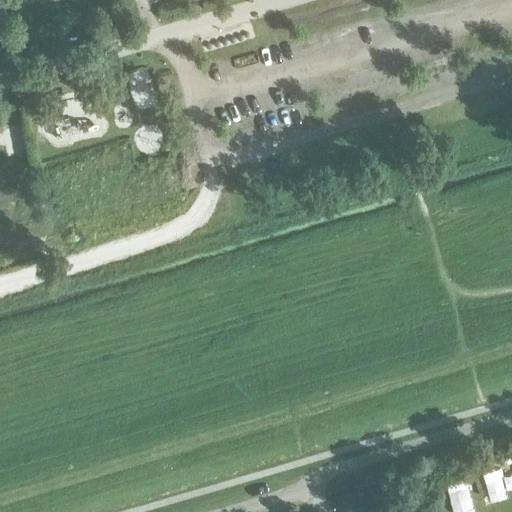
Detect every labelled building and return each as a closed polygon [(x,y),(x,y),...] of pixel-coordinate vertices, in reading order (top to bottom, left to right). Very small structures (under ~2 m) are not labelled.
[(61,0),(63,9),(106,0),(61,0)] [(16,39),(6,42),(8,51),(18,48),(16,39)] [(17,107),(0,110),(0,140),(23,136),(17,107)] [(0,148),(2,175),(27,174),(26,147),(0,148)] [(170,162),(156,164),(159,180),(203,173),(199,151),(169,155),(170,162)] [(501,466),(481,470),(486,492),(506,487),(501,466)] [(441,477),(452,511),(473,504),(462,471),(441,477)]
